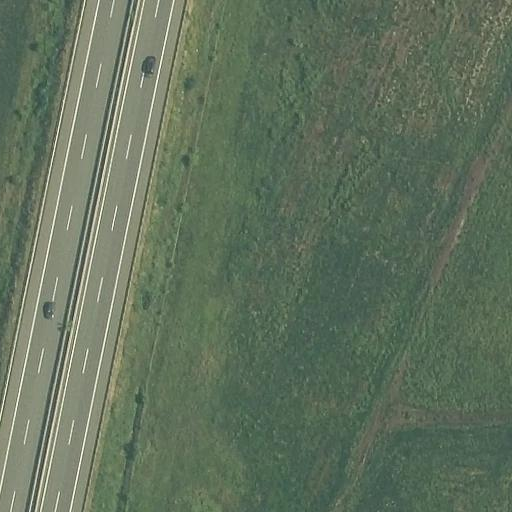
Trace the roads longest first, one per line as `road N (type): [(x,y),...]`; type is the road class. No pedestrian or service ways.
road 1 (motorway): [(114,0),(10,511)]
road 2 (motorway): [(56,511),(160,0)]
